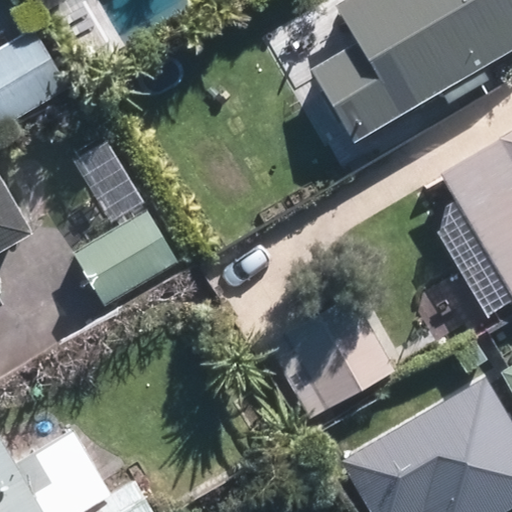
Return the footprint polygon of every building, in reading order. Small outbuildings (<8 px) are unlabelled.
[(511,0),(326,0),(310,10),(342,62),(275,103),(309,159),(511,35),(511,0)] [(0,44),(0,104),(28,84),(0,44)] [(93,102),(110,131),(160,102),(143,73),(93,102)] [(511,118),(403,182),(480,314),(511,295),(511,118)] [(0,200),(0,327),(57,292),(0,200)] [(137,211),(68,251),(97,301),(166,261),(137,211)] [(325,288),(248,336),(301,421),(378,373),(325,288)] [(511,354),(470,381),(511,447),(511,354)] [(43,511),(0,450),(0,511),(43,511)]
